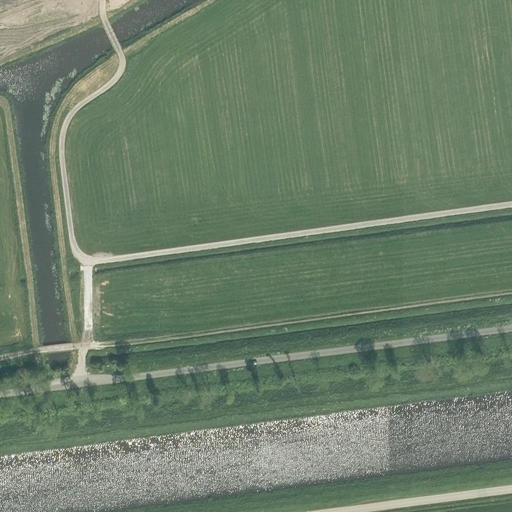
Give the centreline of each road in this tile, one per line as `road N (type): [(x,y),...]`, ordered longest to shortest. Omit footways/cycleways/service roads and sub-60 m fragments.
road 1 (unclassified): [(511,329),(0,396)]
road 2 (unclassified): [(361,511),(511,492)]
